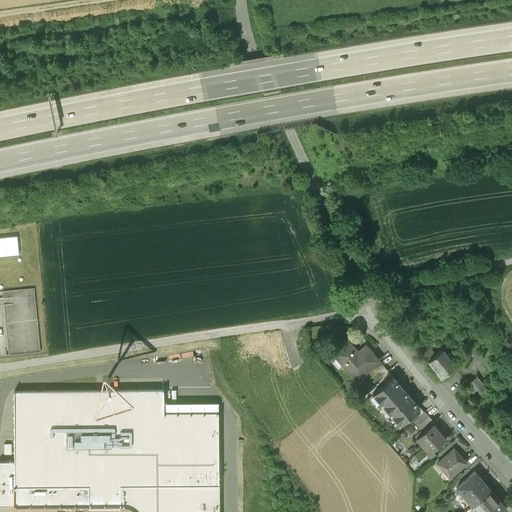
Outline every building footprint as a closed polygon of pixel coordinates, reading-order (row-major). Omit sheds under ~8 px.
[(34,288),(2,291),(9,354),(40,351),(34,288)] [(441,326),(417,345),(428,360),(435,355),(430,348),(447,334),(441,326)] [(366,345),(358,351),(348,340),(333,353),(334,354),(337,351),(346,362),(343,364),(356,379),(365,372),(379,360),(366,345)] [(435,355),(428,360),(441,377),(455,366),(451,360),(454,357),(450,352),(447,355),(442,349),(435,355)] [(379,360),(365,372),(375,383),(377,381),(388,371),(379,360)] [(297,405),(274,363),(254,373),(277,416),(297,405)] [(388,371),(377,381),(381,386),(393,376),(388,371)] [(381,386),(372,394),(373,394),(375,393),(383,402),(381,404),(402,386),(393,376),(381,386)] [(477,376),(467,384),(477,397),(487,390),(477,376)] [(402,386),(381,404),(382,404),(384,403),(392,412),(390,414),(411,397),(402,386)] [(118,393),(104,393),(104,392),(103,392),(103,393),(89,393),(89,392),(88,392),(88,393),(74,393),(74,392),(73,392),(73,393),(59,393),(59,392),(58,392),(58,393),(44,393),(44,392),(43,392),(43,393),(29,393),(29,392),(28,392),(28,393),(15,393),(15,392),(14,392),(14,393),(14,405),(13,405),(13,406),(14,406),(14,416),(13,416),(13,417),(14,417),(14,428),(13,428),(13,429),(14,429),(14,439),(13,439),(13,440),(14,440),(14,451),(13,451),(13,452),(14,452),(14,462),(0,461),(0,505),(122,504),(131,506),(138,511),(139,511),(221,511),(218,414),(164,414),(164,404),(165,404),(165,403),(164,403),(164,392),(163,392),(163,391),(162,391),(162,392),(149,392),(149,391),(148,391),(148,392),(134,392),(134,391),(133,391),(133,392),(119,393),(119,392),(118,392),(118,393)] [(420,407),(411,397),(390,414),(391,415),(393,413),(401,423),(399,424),(399,425),(408,417),(420,407)] [(420,407),(408,417),(412,422),(412,421),(424,412),(420,407)] [(424,412),(412,421),(422,432),(433,423),(434,422),(424,411),(424,412)] [(433,423),(422,432),(416,437),(429,452),(446,438),(433,423)] [(454,448),(444,457),(443,456),(436,462),(444,470),(446,468),(451,474),(449,476),(449,477),(466,462),(454,448)] [(491,489),(474,470),(456,486),(464,495),(467,493),(475,502),(475,503),(491,489)] [(491,489),(475,503),(475,502),(470,506),(475,511),(500,511),(506,507),(491,489)]
